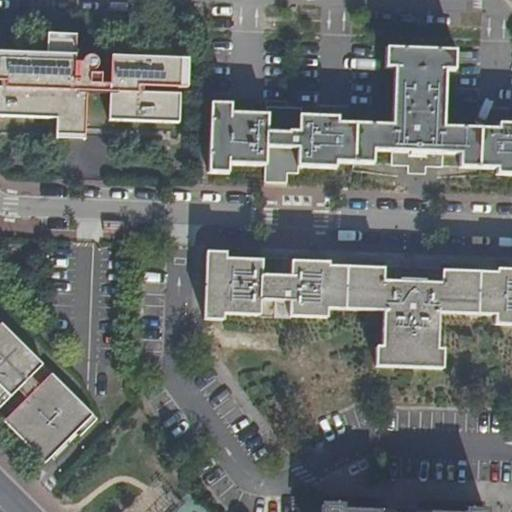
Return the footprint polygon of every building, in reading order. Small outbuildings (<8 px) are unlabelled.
[(29,50),(0,49),(0,114),(52,115),(52,135),(80,135),(80,87),(104,87),(104,115),(174,115),(174,86),(136,85),(136,79),(174,79),(174,51),(58,50),(58,34),(29,34),(29,50)] [(207,99),(204,169),(226,170),(226,160),(262,162),(262,168),(295,170),(295,163),(333,164),(333,159),(371,161),(371,148),(388,148),(388,166),(440,168),(441,150),(457,151),(456,164),(494,165),(494,170),(511,170),(511,119),(496,119),(496,125),(465,124),(442,123),(443,90),(444,66),(453,66),(454,45),(384,42),(383,64),(391,65),(389,121),(335,118),(336,113),(297,111),(297,105),(263,103),(263,111),(229,109),(229,100),(207,99)] [(367,352),(366,373),(437,375),(437,355),(430,355),(432,318),(487,320),(486,330),(511,330),(511,272),(488,272),(488,277),(435,275),(435,288),(417,287),(417,275),(393,274),(393,286),(375,286),(376,273),(321,271),(322,267),(285,265),(284,284),(270,283),(271,265),(252,265),(252,267),(218,266),(219,256),(197,255),(195,327),(217,328),(217,321),(268,322),(321,324),(321,316),(375,318),(374,352),(367,352)] [(0,400),(40,357),(3,320),(0,322),(0,400)] [(86,409),(52,373),(8,420),(41,457),(86,409)] [(327,501),(326,511),(494,511),(495,510),(469,507),(468,511),(378,511),(348,509),(348,504),(327,501)]
